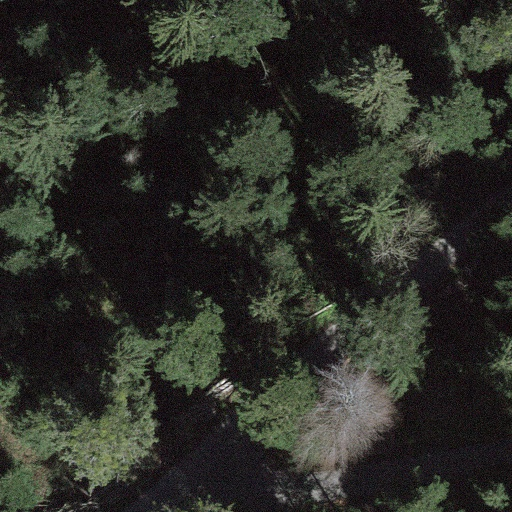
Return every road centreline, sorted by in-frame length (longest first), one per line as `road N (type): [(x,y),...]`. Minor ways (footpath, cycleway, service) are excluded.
road 1 (track): [(511,195),(272,391),(166,511)]
road 2 (residential): [(190,511),(290,485),(511,451)]
